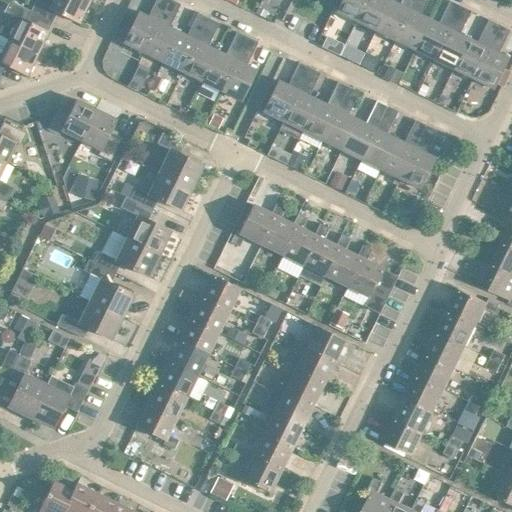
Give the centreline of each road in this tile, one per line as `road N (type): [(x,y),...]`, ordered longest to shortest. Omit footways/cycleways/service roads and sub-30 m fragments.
road 1 (residential): [(86,465),(244,156)]
road 2 (residential): [(491,143),(207,0)]
road 3 (residential): [(306,511),(440,252)]
road 4 (residential): [(244,156),(440,252)]
road 5 (residential): [(244,156),(102,88),(77,84)]
road 6 (residential): [(440,252),(491,143)]
